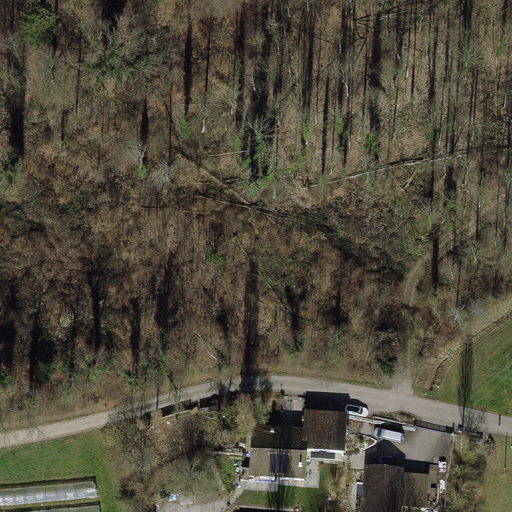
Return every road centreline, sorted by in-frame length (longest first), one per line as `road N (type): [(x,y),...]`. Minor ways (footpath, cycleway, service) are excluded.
road 1 (unclassified): [(0,441),(266,384),(511,425)]
road 2 (track): [(511,190),(417,272),(405,318),(409,402)]
